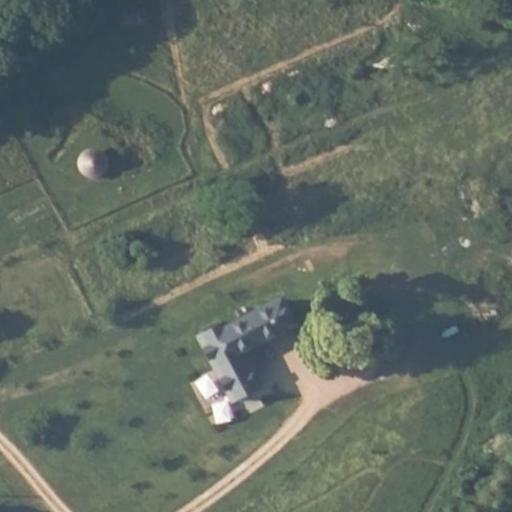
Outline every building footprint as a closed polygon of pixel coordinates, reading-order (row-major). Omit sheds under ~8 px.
[(102,169),(103,166),(103,165),(102,162),(100,159),(97,157),(93,156),(90,157),(87,159),(85,163),(84,166),(85,169),(87,173),(90,175),(94,175),(97,174),(100,173),(102,169)] [(293,295),(287,298),(298,320),(304,317),(293,295)] [(287,298),(230,326),(240,347),(287,325),(294,321),(298,320),(287,298)] [(240,347),(230,326),(226,318),(200,330),(217,366),(244,354),(240,347)] [(294,321),(287,325),(291,333),(298,329),(294,321)]
